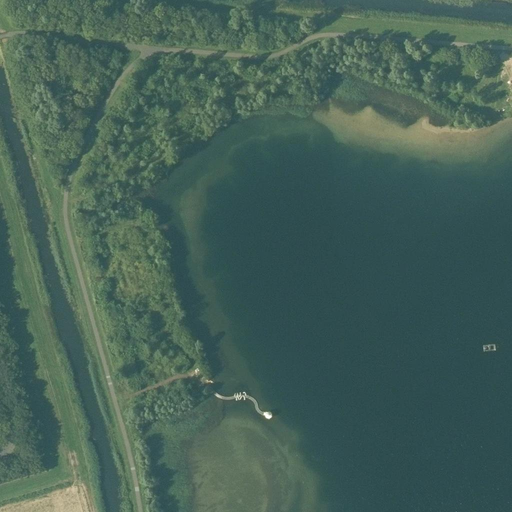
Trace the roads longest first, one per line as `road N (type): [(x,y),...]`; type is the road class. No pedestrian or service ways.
road 1 (track): [(79,483),(0,200)]
road 2 (track): [(0,265),(55,471),(0,492)]
